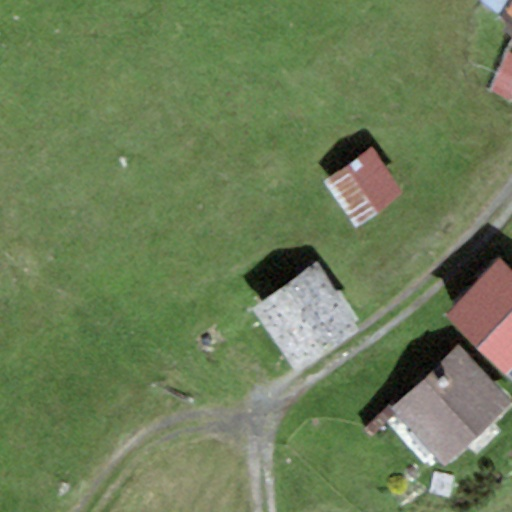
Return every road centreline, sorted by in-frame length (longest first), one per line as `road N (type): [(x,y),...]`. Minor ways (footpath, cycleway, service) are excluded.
road 1 (track): [(511,198),(457,272),(264,421),(266,511)]
road 2 (track): [(89,511),(158,423),(264,421)]
